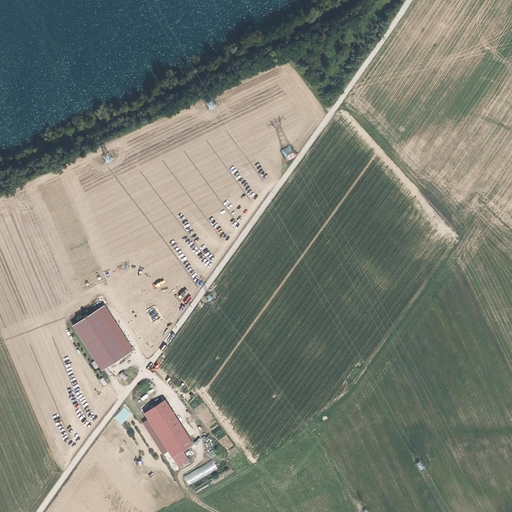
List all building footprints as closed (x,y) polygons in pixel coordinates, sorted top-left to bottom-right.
[(132,350),(104,307),(74,325),(102,369),(132,350)] [(144,413),(173,457),(183,450),(194,443),(165,399),(154,406),(152,408),(144,413)] [(122,423),(132,413),(125,406),(115,417),(122,423)] [(190,461),(183,450),(173,457),(180,468),(190,461)] [(184,475),(188,484),(218,468),(214,460),(184,475)]
